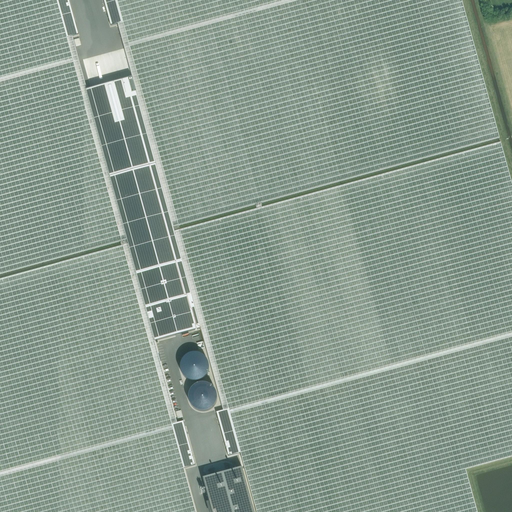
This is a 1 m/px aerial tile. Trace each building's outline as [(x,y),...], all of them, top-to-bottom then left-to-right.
[(0,0),(0,274),(122,242),(123,246),(0,279),(0,511),(196,511),(184,468),(172,424),(177,422),(155,341),(85,88),(71,36),(66,38),(55,0),(0,0)] [(68,0),(55,0),(66,38),(71,36),(78,35),(68,0)] [(116,0),(103,0),(110,26),(117,24),(122,23),(116,0)] [(461,0),(116,0),(122,23),(117,24),(132,76),(201,329),(223,410),(228,408),(240,453),(256,511),(476,511),(465,470),(511,456),(511,185),(500,143),(180,230),(178,226),(499,139),(461,0)] [(132,76),(85,88),(155,341),(201,329),(132,76)] [(199,385),(202,383),(206,381),(208,377),(210,373),(210,369),(210,365),(208,361),(206,358),(204,357),(202,355),(200,355),(198,354),(196,354),(193,354),(191,354),(189,355),(187,356),(185,357),(183,358),(181,362),(179,365),(179,369),(179,374),(181,377),(183,381),(187,383),(190,385),(194,385),(199,385)] [(207,417),(211,416),(214,413),(217,410),(219,406),(219,402),(219,398),(217,394),(214,391),(213,389),(211,388),(209,387),(207,387),(204,386),(202,386),(200,387),(198,387),(196,388),(194,389),(192,391),(189,394),(188,398),(187,402),(188,406),(189,410),(192,413),(195,416),(199,417),(203,418),(207,417)] [(223,410),(216,412),(228,456),(240,453),(228,408),(223,410)] [(177,422),(172,424),(184,468),(195,465),(183,421),(177,422)] [(253,511),(242,467),(203,477),(212,511),(253,511)]
